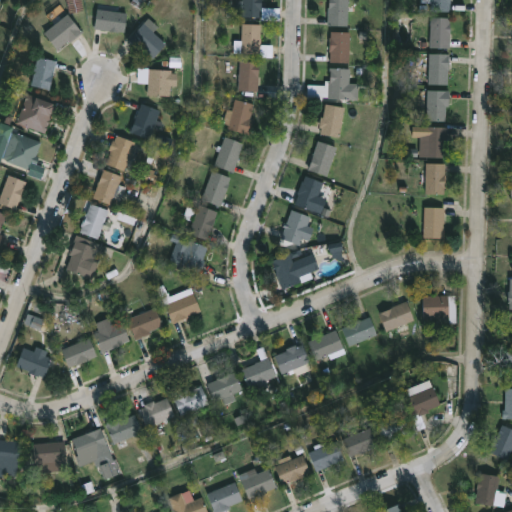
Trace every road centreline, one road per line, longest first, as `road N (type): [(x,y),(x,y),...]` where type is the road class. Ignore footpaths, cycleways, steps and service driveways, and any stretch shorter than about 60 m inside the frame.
road 1 (residential): [(312,511),(420,467),(469,428),(492,0)]
road 2 (residential): [(478,264),(427,261),(366,277),(145,379),(62,406),(39,411),(0,400)]
road 3 (residential): [(260,325),(241,274),(285,132),(290,0)]
road 4 (residential): [(0,354),(101,81)]
